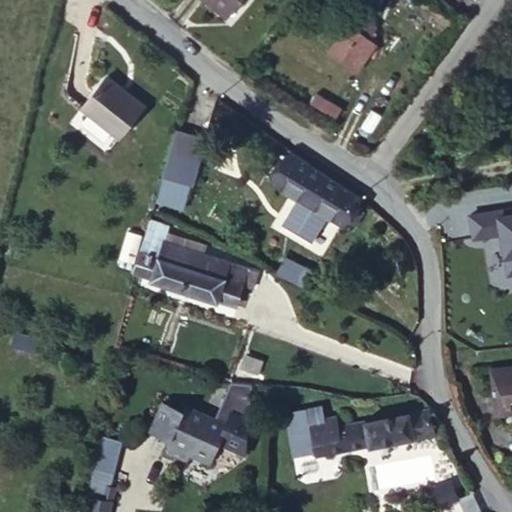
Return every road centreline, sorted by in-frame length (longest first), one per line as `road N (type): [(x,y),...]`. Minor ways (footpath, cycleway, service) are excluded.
road 1 (residential): [(511,509),(455,431),(425,366),(426,273),(400,210),(357,178)]
road 2 (residential): [(357,178),(133,0)]
road 3 (residential): [(357,178),(492,0)]
